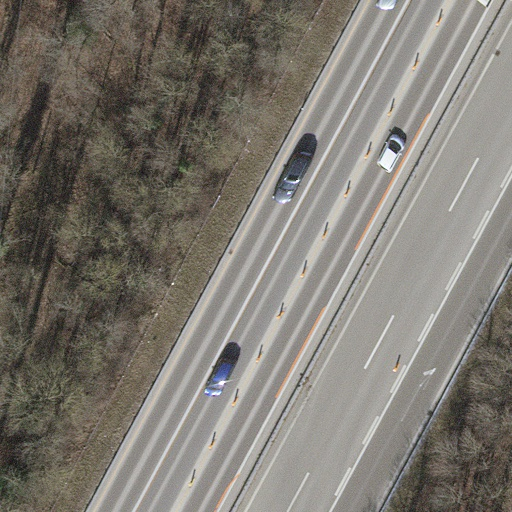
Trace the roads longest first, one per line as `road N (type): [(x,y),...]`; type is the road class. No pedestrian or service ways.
road 1 (motorway): [(448,0),(174,511)]
road 2 (motorway): [(292,511),(511,105)]
